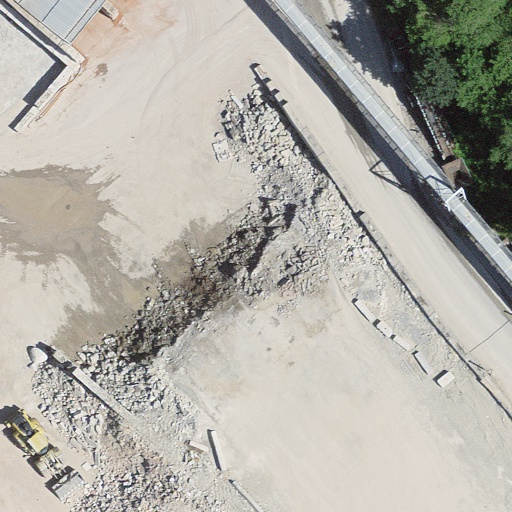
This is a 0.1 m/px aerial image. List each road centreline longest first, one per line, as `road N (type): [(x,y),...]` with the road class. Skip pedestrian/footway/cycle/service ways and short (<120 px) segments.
road 1 (track): [(322,0),(344,110),(511,308)]
road 2 (track): [(0,211),(41,154),(133,70),(248,22)]
road 3 (track): [(230,294),(441,511)]
road 4 (track): [(222,0),(344,110)]
